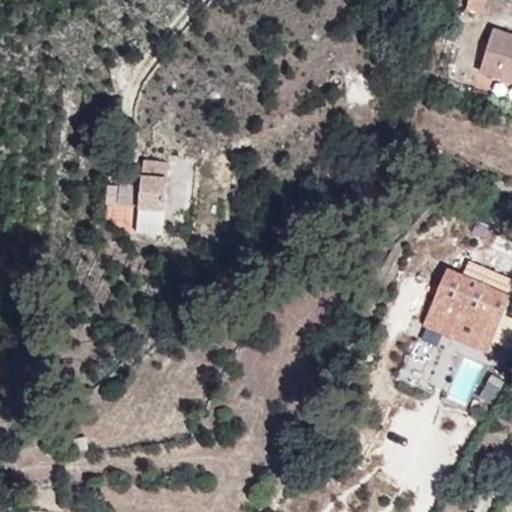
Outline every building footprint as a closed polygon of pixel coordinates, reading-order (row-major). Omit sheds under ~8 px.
[(511,0),(465,0),(457,27),(511,44),(511,0)] [(156,190),(159,144),(132,143),(130,189),(156,190)] [(155,214),(156,190),(130,189),(129,212),(155,214)] [(487,243),(425,220),(413,251),(433,259),(422,289),(464,305),(487,243)] [(430,381),(448,389),(444,397),(466,407),(484,365),(444,348),(430,381)]
